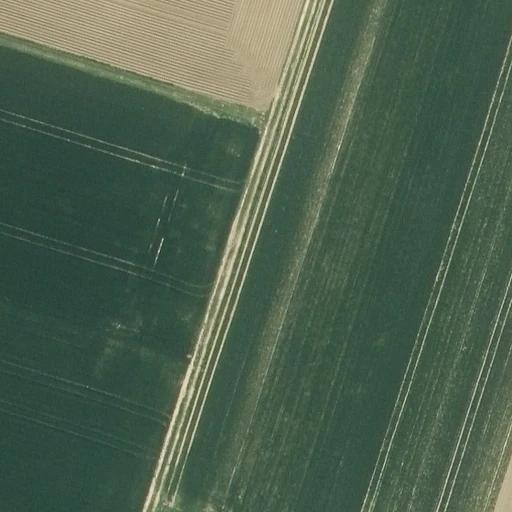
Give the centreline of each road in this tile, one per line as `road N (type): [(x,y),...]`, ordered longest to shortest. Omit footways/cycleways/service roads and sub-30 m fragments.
road 1 (track): [(152,511),(311,0)]
road 2 (track): [(0,42),(271,128)]
